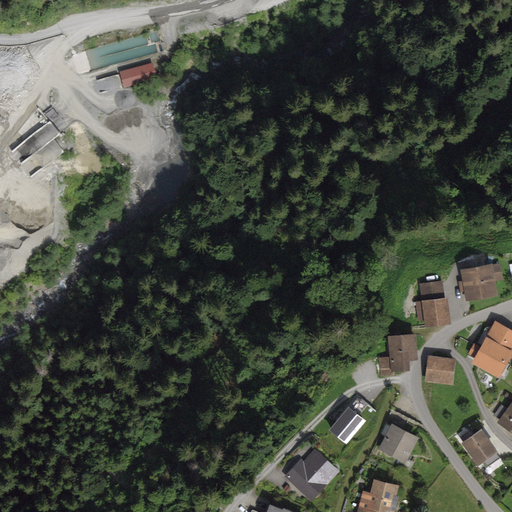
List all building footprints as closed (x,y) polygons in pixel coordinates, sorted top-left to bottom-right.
[(158,64),(122,73),(126,88),(162,79),(158,64)] [(119,72),(97,79),(101,91),(123,84),(119,72)] [(506,264),(470,269),(475,299),(503,296),(501,282),(509,281),(506,264)] [(453,283),(428,285),(429,300),(425,300),(427,320),(433,319),(433,325),(456,323),(453,283)] [(511,344),(511,329),(491,320),(482,341),(485,342),(476,364),(500,373),(505,362),(509,363),(511,355),(511,349),(510,349),(511,344)] [(397,357),(383,358),(385,378),(398,377),(398,372),(416,371),(415,361),(423,360),(421,335),(396,336),(397,357)] [(461,360),(433,356),(430,382),(457,386),(461,360)] [(511,409),(502,422),(511,429),(511,409)] [(424,438),(399,424),(384,450),(409,464),(424,438)] [(488,429),(466,443),(480,467),(502,453),(488,429)] [(337,471),(315,451),(303,464),(300,461),(287,476),(311,499),(337,471)] [(377,494),(368,491),(362,511),(399,511),(407,487),(381,480),(377,494)]
